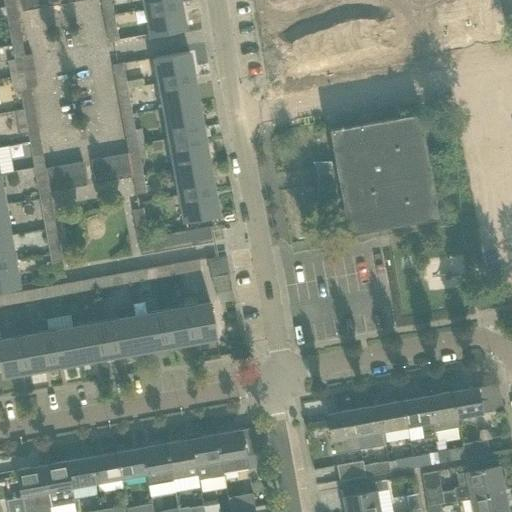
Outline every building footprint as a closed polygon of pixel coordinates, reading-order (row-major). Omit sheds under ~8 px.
[(35,10),(33,0),(20,0),(23,12),(35,10)] [(46,8),(45,0),(33,0),(35,10),(46,8)] [(144,0),(150,34),(185,28),(180,2),(175,3),(174,0),(144,0)] [(332,0),(283,0),(316,70),(357,51),(332,0)] [(103,11),(108,40),(108,42),(119,40),(113,10),(103,11)] [(23,44),(20,27),(9,29),(12,46),(23,44)] [(25,55),(23,44),(12,46),(14,59),(8,61),(11,77),(35,72),(32,54),(25,55)] [(203,126),(198,127),(189,78),(194,77),(189,52),(155,58),(184,220),(218,214),(214,188),(209,189),(200,140),(205,139),(203,126)] [(123,64),(117,65),(113,65),(117,91),(127,89),(123,64)] [(38,86),(35,72),(11,77),(14,93),(20,91),(23,109),(34,107),(31,88),(38,86)] [(132,114),(128,93),(127,89),(117,91),(122,116),(132,114)] [(511,96),(487,100),(511,266),(511,96)] [(40,141),(34,107),(23,109),(30,143),(40,141)] [(135,130),(132,114),(122,116),(125,132),(135,130)] [(324,145),(314,147),(328,225),(338,223),(340,235),(441,217),(439,205),(449,203),(435,125),(425,127),(423,115),(322,133),(324,145)] [(40,141),(30,143),(30,145),(34,168),(45,166),(40,141)] [(132,177),(130,160),(129,156),(115,158),(119,183),(133,180),(132,177)] [(119,183),(115,158),(103,160),(107,185),(119,183)] [(143,175),(140,159),(130,160),(132,177),(143,175)] [(107,185),(103,160),(90,162),(94,187),(107,185)] [(87,188),(83,164),(70,166),(75,190),(87,188)] [(48,180),(46,170),(45,166),(34,168),(37,182),(48,180)] [(75,190),(70,166),(58,168),(62,192),(75,190)] [(62,192),(58,168),(46,170),(48,180),(50,194),(62,192)] [(146,192),(143,175),(132,177),(133,180),(135,194),(146,192)] [(0,289),(19,286),(4,205),(0,182),(0,289)] [(142,208),(138,209),(132,210),(138,240),(148,239),(142,208)] [(56,226),(53,212),(42,214),(45,228),(56,226)] [(60,246),(56,226),(45,228),(49,248),(60,246)] [(214,241),(211,226),(204,228),(207,243),(214,241)] [(207,243),(204,228),(197,229),(200,244),(207,243)] [(200,244),(197,229),(190,231),(193,245),(200,244)] [(193,245),(190,231),(183,232),(186,247),(193,245)] [(186,247),(183,232),(175,233),(178,248),(186,247)] [(178,248),(175,233),(168,235),(171,250),(178,248)] [(171,250),(168,235),(160,236),(163,251),(171,250)] [(163,251),(160,236),(152,238),(154,245),(155,253),(163,251)] [(154,245),(152,238),(148,239),(138,240),(139,248),(154,245)] [(155,253),(154,245),(139,248),(141,255),(155,253)] [(66,278),(60,250),(49,252),(55,280),(66,278)] [(198,260),(177,264),(178,274),(200,271),(198,260)] [(178,274),(177,264),(169,266),(170,276),(178,274)] [(167,277),(165,266),(148,269),(150,280),(167,277)] [(144,280),(143,270),(126,273),(127,283),(144,280)] [(127,283),(126,273),(109,276),(111,286),(127,283)] [(229,290),(226,275),(212,277),(215,293),(229,290)] [(83,291),(81,281),(64,284),(66,294),(83,291)] [(66,294),(64,284),(48,287),(50,297),(66,294)] [(37,300),(35,289),(14,293),(16,303),(37,300)] [(0,306),(16,303),(14,293),(0,295),(0,306)] [(115,350),(190,336),(190,341),(216,337),(210,302),(200,304),(199,299),(183,301),(184,307),(0,340),(0,362),(2,375),(28,370),(27,365),(102,352),(103,357),(115,355),(115,350)] [(477,387),(452,391),(456,417),(489,411),(487,399),(480,400),(477,387)] [(452,391),(427,396),(432,422),(434,431),(458,427),(456,417),(452,391)] [(427,396),(402,400),(407,426),(421,424),(423,435),(424,438),(435,436),(434,431),(432,422),(427,396)] [(407,426),(402,400),(378,405),(382,431),(407,426)] [(382,431),(378,405),(353,409),(358,435),(360,448),(385,444),(382,431)] [(358,435),(353,409),(327,414),(335,454),(360,449),(360,448),(358,435)] [(241,430),(215,435),(220,460),(223,474),(248,469),(241,430)] [(220,460),(215,435),(191,439),(195,464),(198,475),(199,480),(223,475),(223,474),(220,460)] [(195,464),(191,439),(166,443),(170,469),(173,479),(198,475),(195,464)] [(487,439),(467,443),(462,444),(462,447),(464,458),(490,454),(487,439)] [(166,443),(141,448),(146,473),(148,484),(173,479),(170,469),(166,443)] [(464,458),(462,447),(447,450),(449,461),(464,458)] [(146,473),(141,448),(116,452),(121,478),(146,473)] [(121,478),(116,452),(92,457),(96,482),(121,478)] [(427,454),(412,456),(415,468),(429,465),(427,454)] [(415,468),(412,456),(398,459),(400,470),(415,468)] [(96,482),(92,457),(67,461),(71,486),(96,482)] [(71,486),(67,461),(42,465),(47,491),(50,507),(74,502),(71,486)] [(363,465),(363,461),(337,465),(340,481),(365,476),(363,465)] [(379,474),(377,463),(363,465),(365,476),(379,474)] [(50,511),(50,507),(47,491),(42,465),(17,470),(21,495),(24,511),(50,511)] [(499,466),(479,470),(465,473),(467,485),(454,487),(454,490),(442,492),(438,471),(422,474),(428,507),(439,504),(470,498),(504,491),(499,466)] [(379,511),(377,497),(376,490),(342,496),(345,511),(379,511)] [(508,511),(505,497),(504,491),(470,498),(472,511),(508,511)] [(230,511),(255,508),(252,493),(228,498),(230,511)] [(421,509),(418,497),(418,494),(406,496),(409,511),(421,509)] [(219,511),(218,499),(203,502),(203,506),(203,511),(219,511)]
